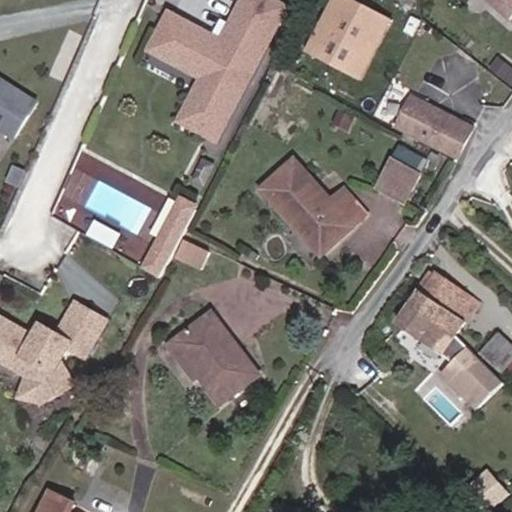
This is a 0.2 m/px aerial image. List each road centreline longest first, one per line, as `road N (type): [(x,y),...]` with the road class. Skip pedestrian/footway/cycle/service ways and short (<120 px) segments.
road 1 (unknown): [(358,324),(262,297),(185,297),(158,319),(145,353),(153,447)]
road 2 (residential): [(341,348),(511,118)]
road 3 (unknown): [(511,261),(449,203),(486,190),(511,210)]
